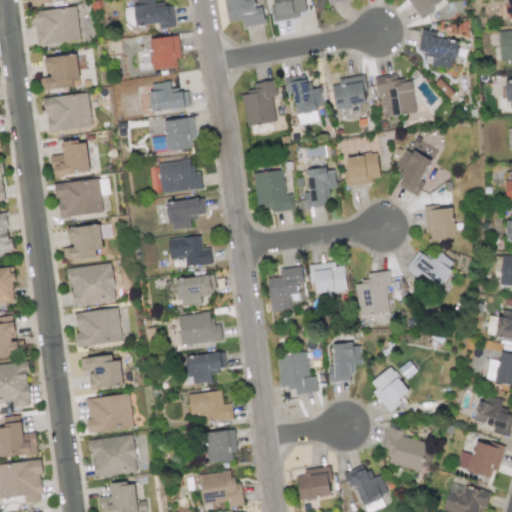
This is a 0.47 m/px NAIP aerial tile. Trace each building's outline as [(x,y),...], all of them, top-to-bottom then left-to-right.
[(171,5),(156,7),(155,0),(132,0),(135,26),(158,23),(158,29),(174,27),(171,5)] [(264,24),(261,7),(254,8),(253,0),(223,0),(226,21),(241,19),(242,27),(264,24)] [(305,12),(303,0),(270,0),(273,21),(299,18),(298,13),(305,12)] [(406,0),(419,18),(443,1),(442,0),(406,0)] [(79,40),(75,6),(32,12),(36,46),(79,40)] [(455,40),(440,39),(441,32),(419,30),(418,51),(424,52),(423,65),(453,68),(455,40)] [(499,60),(511,60),(511,30),(498,31),(499,60)] [(176,67),(175,58),(180,58),(177,35),(148,39),(152,70),(176,67)] [(45,76),(39,77),(40,91),(72,87),(71,80),(78,80),(76,54),(43,57),(45,76)] [(415,112),(410,78),(397,80),(396,74),(374,78),(376,93),(382,93),(386,117),(415,112)] [(319,88),(311,89),(310,80),(303,81),(303,75),(283,77),(285,92),(292,92),(296,124),(317,121),(315,107),(322,106),(319,88)] [(330,81),(334,109),(367,104),(362,76),(330,81)] [(171,93),(168,80),(147,85),(153,113),(189,105),(186,90),(171,93)] [(252,83),(254,92),(241,93),(245,126),(275,122),(271,95),(276,95),(274,80),(252,83)] [(43,98),(47,132),(90,127),(86,92),(43,98)] [(164,120),(166,150),(191,149),(190,139),(194,139),(192,118),(164,120)] [(85,140),(60,142),(61,154),(49,155),(51,176),(88,173),(85,140)] [(395,184),(416,197),(424,183),(418,179),(429,161),(405,147),(395,165),(403,170),(395,184)] [(346,186),(371,184),(371,178),(378,177),(376,154),(344,157),(346,186)] [(158,162),(160,192),(201,190),(200,172),(191,173),(191,161),(158,162)] [(335,188),(333,167),(306,170),(308,192),(302,192),(304,207),(328,205),(326,189),(335,188)] [(255,205),(270,204),(270,212),(292,211),(291,194),(284,194),(283,171),(254,172),(255,205)] [(101,214),(98,180),(55,182),(57,217),(101,214)] [(165,202),(168,223),(173,223),(174,231),(191,229),(189,216),(205,214),(203,198),(165,202)] [(424,233),(429,233),(430,240),(454,239),(452,206),(423,207),(424,233)] [(0,250),(10,250),(6,213),(0,213),(0,250)] [(66,228),(68,247),(62,248),(64,261),(95,257),(94,250),(102,249),(99,224),(66,228)] [(167,238),(169,259),(183,258),(184,267),(211,264),(210,248),(201,249),(200,235),(167,238)] [(430,261),(418,251),(404,267),(416,278),(420,273),(437,286),(455,265),(438,251),(430,261)] [(511,256),(501,256),(500,285),(511,285),(511,256)] [(308,265),(310,281),(314,281),(315,293),(346,290),(343,265),(335,266),(334,262),(308,265)] [(67,268),(71,306),(115,301),(110,263),(67,268)] [(0,268),(0,303),(14,302),(11,267),(0,268)] [(270,312),(290,310),(289,301),(298,300),(296,286),(303,285),(301,267),(279,269),(280,277),(266,278),(270,312)] [(388,312),(385,286),(390,286),(389,271),(366,273),(367,281),(355,283),(358,315),(388,312)] [(213,275),(175,279),(179,307),(201,304),(200,297),(208,296),(207,291),(215,291),(213,275)] [(120,342),(117,308),(74,313),(77,347),(120,342)] [(511,310),(501,309),(500,317),(488,316),(485,336),(511,338),(511,310)] [(178,315),(180,345),(221,341),(219,324),(212,325),(210,312),(178,315)] [(0,355),(23,353),(22,339),(15,340),(12,316),(0,316),(0,355)] [(360,364),(360,344),(333,344),(333,366),(327,366),(328,382),(352,381),(351,365),(360,364)] [(184,356),(187,385),(211,382),(210,372),(225,370),(223,352),(184,356)] [(279,388),(294,387),(294,393),(316,392),(315,376),(308,376),(306,352),(277,354),(279,388)] [(79,358),(80,372),(88,371),(89,389),(120,386),(117,354),(79,358)] [(0,402),(11,401),(11,408),(30,406),(25,362),(0,364),(0,402)] [(410,393),(389,367),(367,384),(388,410),(410,393)] [(187,393),(189,415),(204,414),(205,422),(231,419),(230,403),(221,404),(220,391),(187,393)] [(89,433),(132,428),(128,393),(84,399),(89,433)] [(508,436),(511,420),(511,411),(499,409),(501,400),(478,396),(474,414),(487,417),(485,425),(493,426),(491,432),(508,436)] [(0,455),(35,455),(35,432),(21,433),(20,416),(0,416),(0,455)] [(425,442),(402,436),(403,431),(388,427),(383,447),(389,449),(386,463),(418,471),(425,442)] [(205,431),(206,462),(231,461),(231,452),(235,452),(234,430),(205,431)] [(89,439),(93,477),(136,472),(131,435),(89,439)] [(471,455),(460,451),(455,467),(489,477),(491,470),(497,471),(504,447),(475,439),(471,455)] [(0,463),(0,497),(23,496),(23,502),(42,501),(38,460),(0,463)] [(343,472),(348,488),(354,486),(361,505),(387,495),(380,474),(370,478),(365,464),(343,472)] [(303,469),(303,475),(296,476),(298,499),(330,497),(328,467),(303,469)] [(243,505),(240,483),(232,483),(231,470),(198,474),(201,503),(226,501),(227,506),(243,505)] [(99,511),(145,511),(145,503),(135,504),(132,481),(108,483),(110,496),(98,497),(99,511)] [(443,511),(447,511),(476,511),(478,506),(486,508),(489,492),(450,483),(443,511)]
